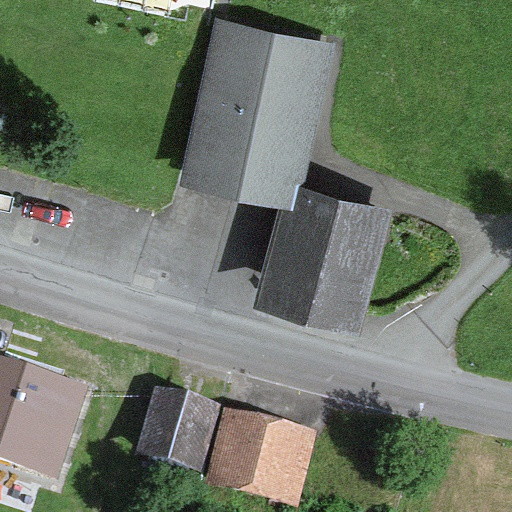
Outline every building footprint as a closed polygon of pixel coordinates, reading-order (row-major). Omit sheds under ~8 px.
[(203,169),(281,186),(312,49),(234,32),(203,169)] [(369,209),(305,192),(280,287),(344,304),(369,209)] [(78,394),(0,370),(0,462),(54,478),(78,394)] [(208,406),(168,398),(152,455),(191,465),(208,406)] [(304,441),(234,422),(216,484),(290,503),(304,441)]
